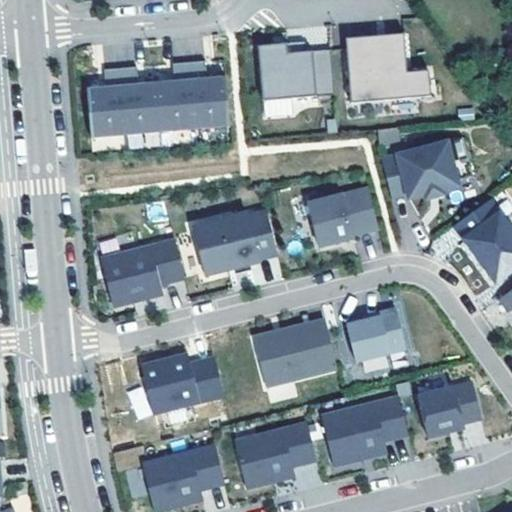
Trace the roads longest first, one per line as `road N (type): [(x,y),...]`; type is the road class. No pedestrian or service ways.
road 1 (residential): [(511,390),(439,284),(398,271),(132,339),(51,337)]
road 2 (residential): [(29,29),(51,337)]
road 3 (residential): [(233,0),(192,19),(29,29)]
road 4 (residential): [(51,337),(86,511)]
road 5 (residential): [(344,511),(511,465)]
